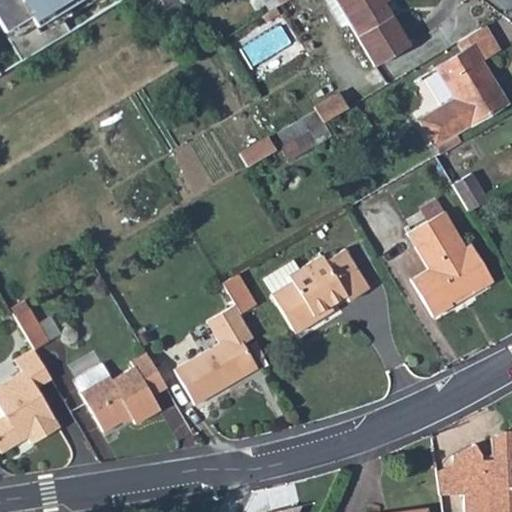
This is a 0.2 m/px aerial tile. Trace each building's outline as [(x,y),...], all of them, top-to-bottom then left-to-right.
[(50,0),(0,0),(0,27),(20,61),(69,32),(62,19),(50,0)] [(92,0),(50,0),(62,19),(92,0)] [(132,0),(139,12),(149,7),(145,0),(132,0)] [(145,0),(149,7),(157,19),(177,7),(177,5),(173,0),(145,0)] [(260,0),(267,11),(285,0),(260,0)] [(325,0),(341,26),(349,22),(374,64),(406,45),(385,9),(382,11),(378,5),(385,0),(325,0)] [(457,41),(463,50),(471,45),(480,59),(496,49),(482,26),(457,41)] [(438,155),(459,142),(453,132),(504,102),(480,59),(471,45),(463,50),(436,66),(455,99),(451,101),(449,99),(416,119),(438,155)] [(320,122),(345,108),(336,93),(312,107),(314,111),(275,134),(282,145),(304,132),(320,122)] [(304,132),(312,145),(328,136),(320,122),(304,132)] [(244,167),(273,150),(265,138),(237,155),(244,167)] [(457,181),(470,203),(482,195),(476,185),(472,187),(465,176),(457,181)] [(405,234),(426,268),(408,279),(432,317),(451,306),(449,302),(470,290),(472,293),(491,281),(469,243),(463,247),(441,211),(405,234)] [(315,317),(329,309),(346,299),(349,305),(370,292),(347,253),(327,264),(323,258),(290,278),(294,284),(272,297),(295,336),(317,323),(315,317)] [(13,315),(24,334),(39,326),(28,307),(13,315)] [(234,308),(206,324),(218,345),(173,372),(193,406),(256,369),(242,345),(253,339),(234,308)] [(315,317),(317,323),(332,315),(329,309),(315,317)] [(24,334),(32,348),(35,352),(49,344),(39,326),(24,334)] [(0,448),(17,439),(15,435),(22,431),(24,435),(28,442),(56,426),(33,386),(49,377),(35,352),(32,348),(13,359),(19,370),(0,380),(0,411),(1,414),(0,414),(0,448)] [(145,353),(131,361),(133,366),(111,379),(100,361),(75,376),(73,384),(101,432),(129,416),(134,424),(159,409),(151,396),(165,388),(145,353)] [(450,461),(455,495),(461,495),(461,511),(487,511),(511,511),(511,432),(501,433),(501,430),(488,438),(488,460),(478,461),(477,452),(472,444),(450,456),(450,461)] [(435,473),(438,497),(455,495),(450,461),(435,473)]
